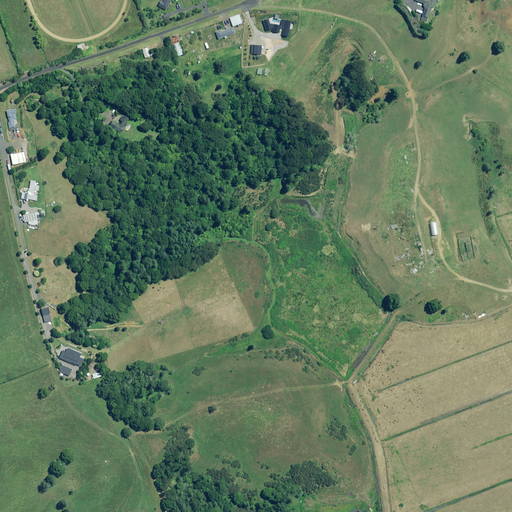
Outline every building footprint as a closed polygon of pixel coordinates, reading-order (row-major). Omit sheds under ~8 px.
[(170,0),(163,0),(162,2),(160,1),(157,6),(165,10),(170,0)] [(414,0),(414,1),(422,3),(424,9),(420,20),(426,22),(431,7),(433,8),(435,0),(414,0)] [(242,23),(238,14),(229,18),(232,26),(242,23)] [(269,24),(267,19),(262,21),(266,31),(271,29),(270,27),(273,28),(272,31),(278,33),(279,28),(283,29),(282,35),(287,36),(290,21),(285,20),(284,27),(280,26),(280,25),(273,24),(273,25),(269,24)] [(234,33),(233,28),(220,32),(220,30),(215,32),(218,39),(224,37),(224,38),(226,38),(226,36),(234,33)] [(183,54),(177,37),(170,40),(171,45),(172,45),(176,56),(183,54)] [(84,47),(83,43),(76,45),(78,52),(88,48),(87,46),(84,47)] [(261,46),(251,45),(250,54),(260,54),(261,46)] [(16,118),(14,109),(6,111),(8,122),(7,123),(9,128),(15,127),(13,119),(16,118)] [(121,133),(125,127),(124,126),(125,124),(126,125),(127,123),(129,118),(124,115),(120,120),(122,122),(119,125),(112,120),(109,125),(121,133)] [(25,162),(23,152),(10,155),(12,165),(25,162)] [(28,192),(27,200),(36,201),(37,195),(33,194),(34,190),(38,191),(38,186),(34,185),(35,181),(30,181),(28,192)] [(27,200),(28,192),(21,191),(20,199),(27,200)] [(37,224),(35,213),(22,216),(24,222),(28,222),(28,224),(32,225),(37,224)] [(438,234),(436,222),(429,223),(431,235),(438,234)] [(80,354),(67,348),(65,352),(62,350),(62,351),(58,349),(57,351),(61,353),(59,358),(70,363),(71,362),(80,366),(83,359),(79,357),(80,354)] [(71,369),(61,365),(59,372),(68,376),(71,369)]
